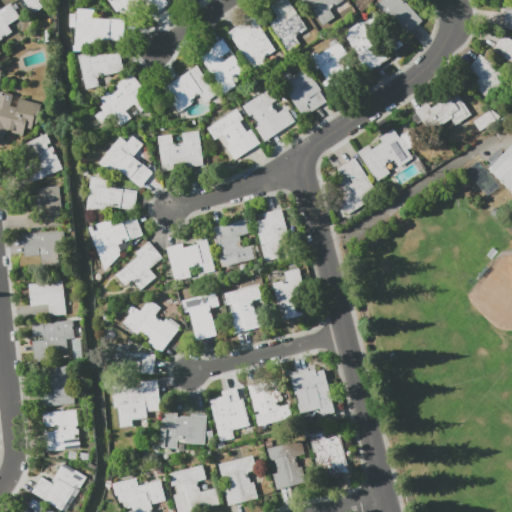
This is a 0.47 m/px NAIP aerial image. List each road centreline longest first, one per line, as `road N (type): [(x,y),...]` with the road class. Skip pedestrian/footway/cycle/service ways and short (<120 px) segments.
road 1 (residential): [(446,0),(452,20),(439,52),(311,148),(302,165),(325,252)]
road 2 (residential): [(325,252),(385,496)]
road 3 (residential): [(0,486),(14,455),(0,297)]
road 4 (residential): [(196,376),(346,335)]
road 5 (residential): [(172,212),(302,165)]
